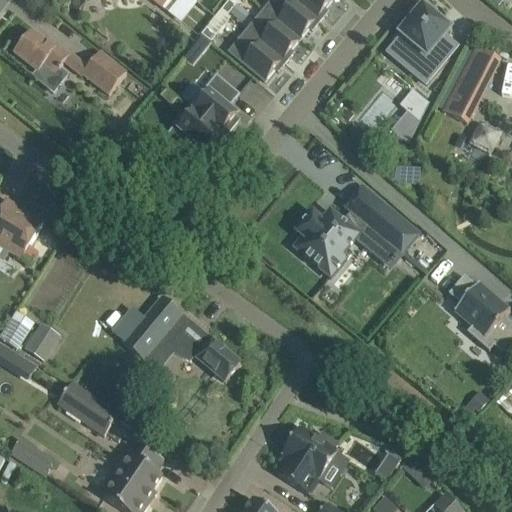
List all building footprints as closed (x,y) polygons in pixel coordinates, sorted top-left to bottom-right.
[(147,0),(162,12),(171,0),(147,0)] [(319,24),(289,0),(276,0),(265,14),(300,43),(310,31),(312,33),(319,24)] [(334,1),(332,0),(289,0),(319,24),(326,16),(324,14),(334,1)] [(228,17),(235,8),(229,3),(221,12),(228,17)] [(440,16),(426,4),(418,13),(422,16),(395,48),(415,66),(407,75),(428,94),(453,66),(439,54),(454,36),(436,20),(440,16)] [(300,43),(265,14),(247,35),(285,66),(292,57),(290,55),(300,43)] [(207,31),(202,37),(211,45),(216,39),(207,31)] [(285,66),(247,35),(230,55),(266,84),(276,72),(278,74),(285,66)] [(32,36),(15,57),(37,74),(33,80),(53,96),(68,78),(59,72),(64,66),(71,72),(79,63),(71,56),(69,58),(48,42),(44,46),(32,36)] [(201,39),(192,50),(202,58),(211,47),(201,39)] [(500,64),(476,52),(444,115),(467,127),(500,64)] [(88,70),(82,78),(108,99),(126,76),(100,55),(88,70)] [(202,102),(187,120),(216,143),(220,137),(223,139),(232,128),(229,126),(231,124),(222,117),(233,103),(209,84),(197,99),(202,102)] [(400,124),(392,135),(408,148),(421,123),(413,117),(404,127),(400,124)] [(169,134),(157,149),(181,168),(192,154),(201,161),(203,159),(206,162),(214,151),(211,148),(216,143),(187,120),(174,138),(169,134)] [(503,136),(480,125),(468,148),(491,160),(503,136)] [(420,186),(420,171),(398,170),(397,185),(420,186)] [(325,221),(315,213),(298,233),(305,239),(296,249),(333,279),(349,260),(345,257),(362,237),(361,236),(368,227),(404,256),(422,234),(382,200),(364,221),(353,212),(345,222),(333,212),(325,221)] [(43,226),(7,204),(0,216),(0,248),(22,262),(43,226)] [(471,329),(466,334),(488,353),(493,348),(502,355),(511,343),(511,325),(503,318),(509,312),(477,285),(475,288),(463,278),(447,296),(459,307),(453,314),(471,329)] [(241,367),(208,340),(162,300),(122,347),(144,366),(145,364),(157,369),(161,373),(174,357),(191,365),(195,360),(225,385),(241,367)] [(13,319),(0,339),(0,341),(17,353),(32,330),(13,319)] [(61,340),(42,327),(25,351),(44,364),(61,340)] [(0,345),(0,367),(31,383),(40,367),(0,345)] [(104,440),(119,418),(73,386),(58,408),(104,440)] [(480,395),(469,407),(477,414),(478,416),(489,404),(488,403),(480,395)] [(502,404),(499,407),(505,413),(508,410),(510,408),(504,402),(502,404)] [(288,463),(278,479),(309,499),(310,498),(307,495),(316,482),(319,484),(320,484),(332,492),(349,465),(340,459),(338,455),(334,453),(338,447),(322,437),(318,443),(300,431),(282,459),(288,463)] [(124,471),(104,501),(121,511),(146,511),(150,507),(146,504),(163,480),(156,476),(164,464),(135,444),(119,468),(124,471)] [(403,463),(390,454),(374,477),(386,485),(403,463)] [(426,490),(435,480),(414,461),(405,471),(426,490)] [(431,511),(460,511),(445,497),(433,510),(431,511)] [(397,511),(385,501),(374,511),(397,511)] [(267,511),(253,503),(247,511),(267,511)]
